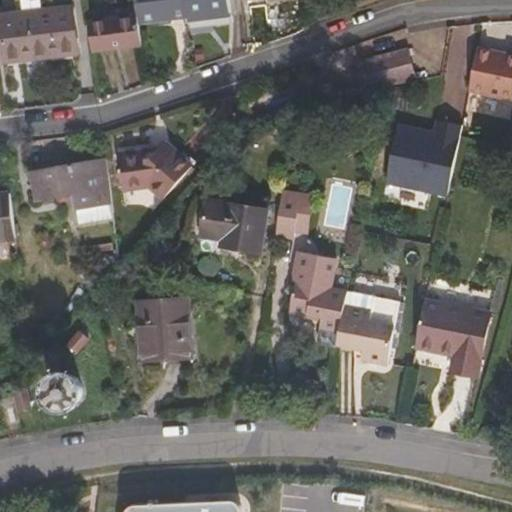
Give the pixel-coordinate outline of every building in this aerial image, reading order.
[(136,29),(187,23),(183,0),(132,0),(135,21),(136,29)] [(183,0),(187,23),(188,33),(232,26),(227,0),(183,0)] [(70,9),(34,14),(40,59),(76,55),(70,9)] [(40,59),(34,14),(0,17),(0,50),(2,63),(40,59)] [(90,56),(139,49),(136,29),(135,21),(85,28),(90,56)] [(511,46),(477,43),(472,94),(511,98),(511,46)] [(414,77),(406,52),(355,67),(362,93),(414,77)] [(273,100),(280,120),(291,116),(308,110),(303,94),(289,98),(287,94),(273,100)] [(386,185),(449,197),(464,122),(437,117),(435,128),(399,121),(386,185)] [(511,134),(508,130),(496,133),(495,144),(502,153),(511,150),(511,134)] [(148,157),(112,161),(115,191),(144,187),(158,200),(184,170),(157,146),(148,157)] [(106,209),(100,163),(25,173),(29,202),(66,198),(68,213),(73,212),(106,209)] [(344,229),(354,187),(332,182),(323,224),(344,229)] [(282,193),(275,238),(292,242),(292,236),(307,239),(314,198),(282,193)] [(0,241),(11,240),(4,194),(0,194),(0,241)] [(259,260),(266,216),(208,207),(203,243),(222,246),(221,253),(259,260)] [(75,227),(108,224),(106,209),(73,212),(75,227)] [(95,282),(113,263),(102,254),(84,273),(95,282)] [(321,351),(337,353),(339,346),(346,299),(329,295),(334,265),(300,259),(290,319),(322,324),(320,334),(321,334),(319,347),(321,351)] [(346,299),(339,346),(365,350),(362,362),(389,367),(400,309),(346,299)] [(492,319),(425,306),(417,355),(453,362),(451,378),(481,383),(492,319)] [(197,362),(193,307),(150,309),(154,365),(197,362)] [(75,376),(71,376),(66,377),(63,379),(59,381),(57,385),(56,389),(56,393),(57,397),(60,401),(63,404),(67,405),(71,406),(76,405),(79,403),(83,400),(85,397),(86,393),(86,388),(84,384),(82,381),(79,378),(75,376)] [(0,404),(0,409),(2,427),(16,425),(13,403),(0,404)] [(222,511),(223,511),(128,503),(127,511),(222,511)]
